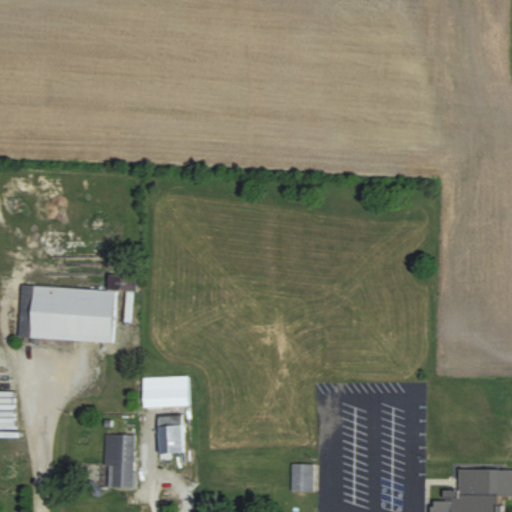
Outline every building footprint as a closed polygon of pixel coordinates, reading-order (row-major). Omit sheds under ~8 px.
[(117,341),(119,289),(140,289),(141,274),(112,273),(111,288),(24,284),(21,337),(117,341)] [(0,434),(18,434),(18,390),(0,390),(0,434)] [(138,433),(108,433),(108,465),(111,465),(111,486),(137,486),(138,433)] [(318,490),(318,462),(295,462),(295,490),(318,490)] [(511,468),(461,468),(461,489),(447,489),(447,499),(436,499),(435,511),(502,511),(502,495),(511,494),(511,468)]
